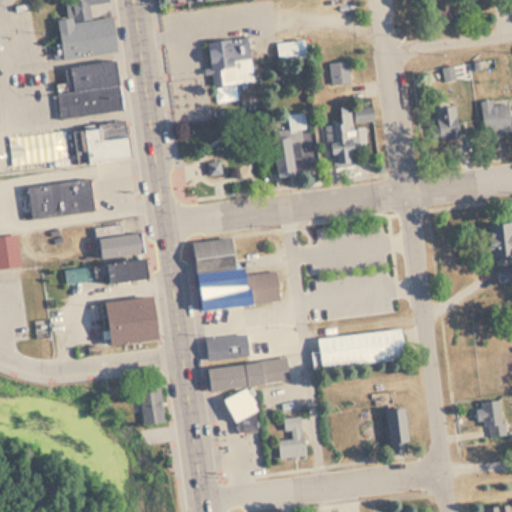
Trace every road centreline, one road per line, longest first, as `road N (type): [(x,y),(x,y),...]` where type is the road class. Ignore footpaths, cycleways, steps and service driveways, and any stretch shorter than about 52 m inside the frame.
road 1 (primary): [(206,511),(134,0)]
road 2 (residential): [(448,511),(382,0)]
road 3 (residential): [(166,222),(511,177)]
road 4 (residential): [(286,207),(323,511)]
road 5 (residential): [(205,504),(443,470)]
road 6 (residential): [(184,354),(59,369),(0,352)]
road 7 (residential): [(389,52),(511,32)]
